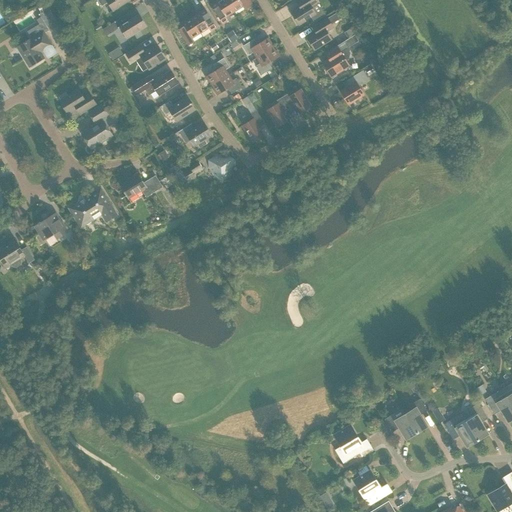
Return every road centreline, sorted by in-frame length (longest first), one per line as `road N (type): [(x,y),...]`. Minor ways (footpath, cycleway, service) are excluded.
road 1 (residential): [(261,0),(329,111),(248,161),(204,105),(152,8)]
road 2 (residential): [(511,455),(414,476),(390,446)]
